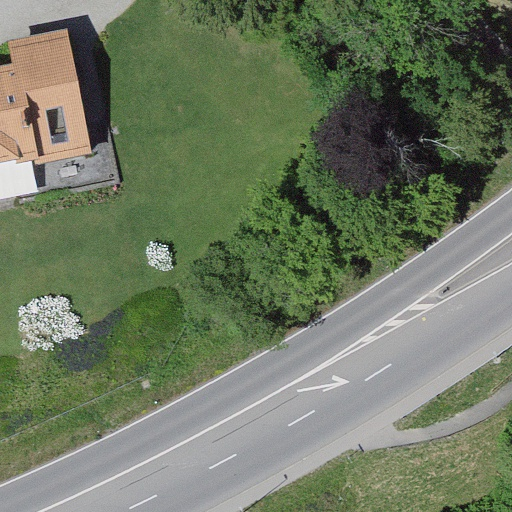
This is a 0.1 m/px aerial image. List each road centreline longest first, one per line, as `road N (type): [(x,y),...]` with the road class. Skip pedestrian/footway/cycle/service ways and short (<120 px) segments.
road 1 (secondary): [(511,269),(308,402),(96,511)]
road 2 (residential): [(387,0),(468,54),(511,99)]
